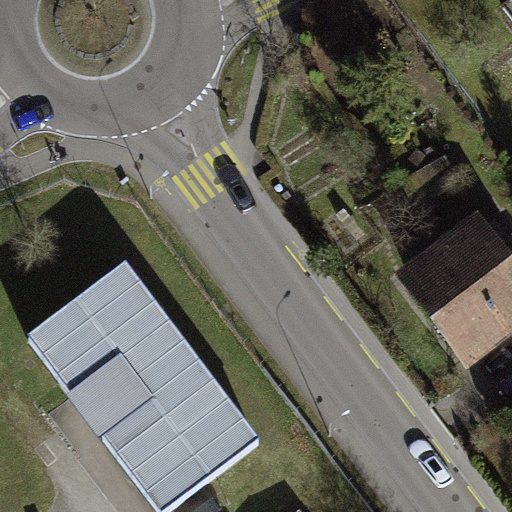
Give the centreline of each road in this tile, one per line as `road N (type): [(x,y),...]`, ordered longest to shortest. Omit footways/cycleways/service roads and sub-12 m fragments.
road 1 (tertiary): [(158,100),(457,511)]
road 2 (track): [(93,511),(0,380)]
road 3 (tertiary): [(24,83),(73,116),(132,114),(158,100)]
